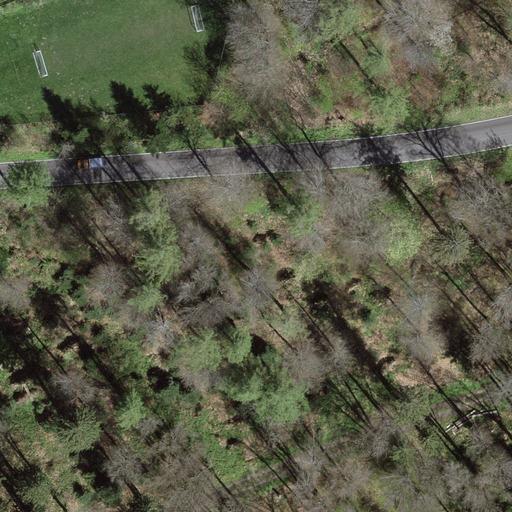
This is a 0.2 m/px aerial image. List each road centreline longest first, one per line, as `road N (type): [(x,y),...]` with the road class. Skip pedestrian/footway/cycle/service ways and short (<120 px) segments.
road 1 (unclassified): [(0,177),(355,154),(511,129)]
road 2 (track): [(174,511),(511,389)]
